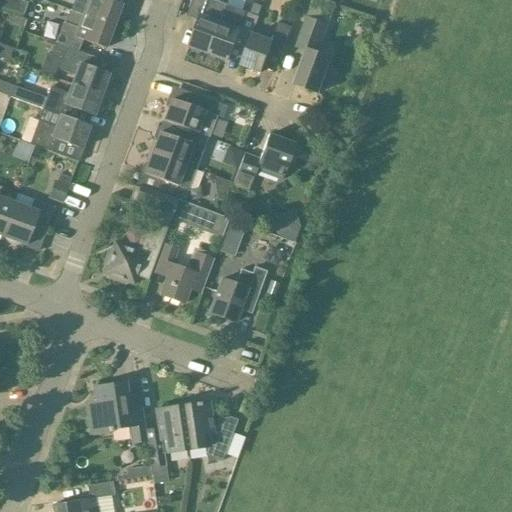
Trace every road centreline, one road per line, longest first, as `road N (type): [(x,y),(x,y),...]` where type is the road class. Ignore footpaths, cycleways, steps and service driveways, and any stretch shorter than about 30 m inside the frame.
road 1 (residential): [(150,49),(58,302)]
road 2 (residential): [(5,511),(83,312)]
road 3 (residential): [(243,371),(83,312)]
road 4 (residential): [(277,97),(150,49)]
